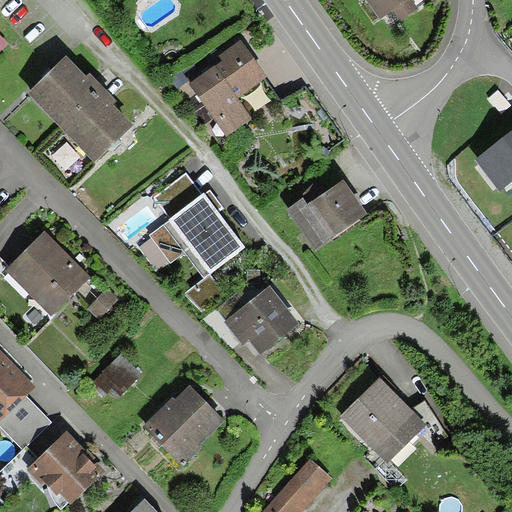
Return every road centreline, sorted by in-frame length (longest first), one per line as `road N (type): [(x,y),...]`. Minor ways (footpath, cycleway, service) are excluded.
road 1 (residential): [(284,424),(0,138)]
road 2 (residential): [(511,428),(414,326),(388,324),(345,344),(284,424)]
road 3 (secondary): [(374,131),(511,315)]
road 4 (secondary): [(284,0),(374,131)]
road 5 (residential): [(464,44),(438,84),(374,131)]
